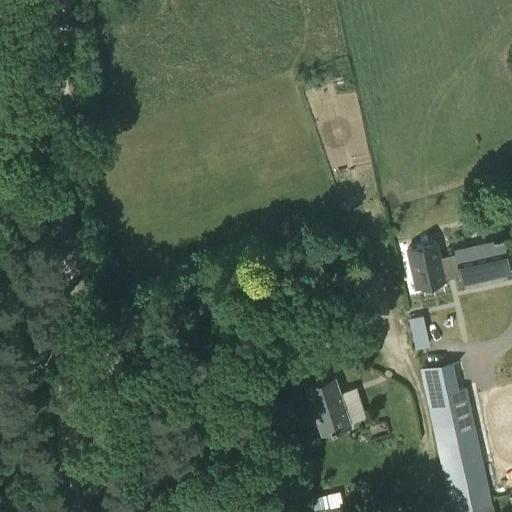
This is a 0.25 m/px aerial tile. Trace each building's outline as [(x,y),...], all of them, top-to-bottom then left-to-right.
[(501,237),(452,248),(453,252),(458,274),(459,279),(508,268),(501,237)] [(435,241),(407,247),(415,284),(443,278),(435,241)] [(426,310),(411,314),(419,344),(434,340),(426,310)] [(418,366),(451,510),(492,501),(469,396),(477,394),(475,384),(467,385),(460,356),(418,366)] [(334,376),(306,385),(321,431),(349,422),(334,376)] [(494,511),(492,501),(451,510),(451,511),(494,511)]
